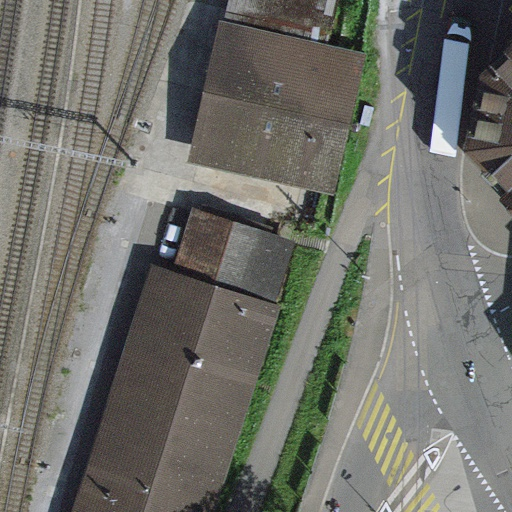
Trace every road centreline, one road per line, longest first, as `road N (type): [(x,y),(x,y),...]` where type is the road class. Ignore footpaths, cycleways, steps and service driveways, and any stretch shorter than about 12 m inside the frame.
road 1 (residential): [(455,330),(424,212),(433,118),(459,0)]
road 2 (residential): [(486,407),(391,511)]
